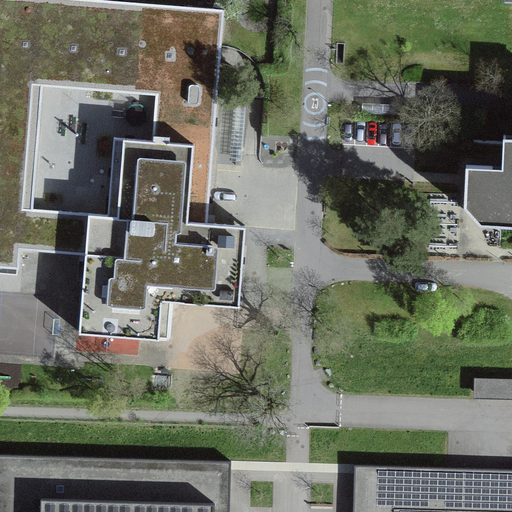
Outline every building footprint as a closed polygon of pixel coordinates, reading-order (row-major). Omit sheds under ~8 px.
[(238,304),(243,245),(205,242),(224,10),(92,0),(0,0),(0,265),(18,267),(19,248),(86,253),(80,331),(158,337),(158,336),(172,337),(173,325),(159,324),(161,298),(238,304)] [(464,204),(480,222),(511,223),(511,136),(502,136),(501,166),(466,164),(464,204)] [(475,393),(511,393),(511,379),(476,379),(475,393)] [(231,482),(230,456),(215,457),(215,482),(231,482)] [(71,465),(8,463),(7,511),(214,511),(215,501),(70,497),(71,465)] [(511,511),(511,477),(369,473),(367,511),(511,511)]
